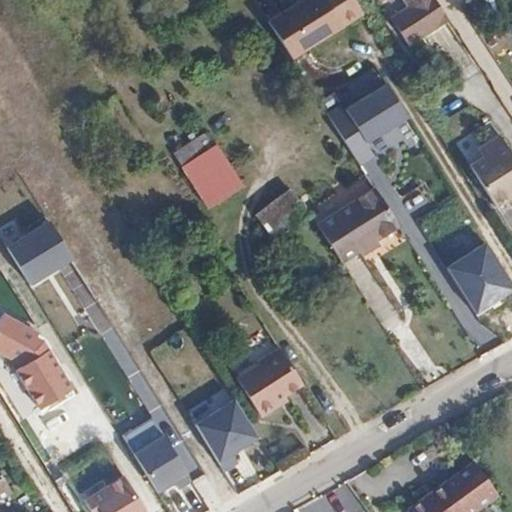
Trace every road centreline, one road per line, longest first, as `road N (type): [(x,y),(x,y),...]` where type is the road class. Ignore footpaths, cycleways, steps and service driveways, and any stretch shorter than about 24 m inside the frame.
road 1 (residential): [(511,363),(254,511)]
road 2 (unknown): [(85,303),(220,511)]
